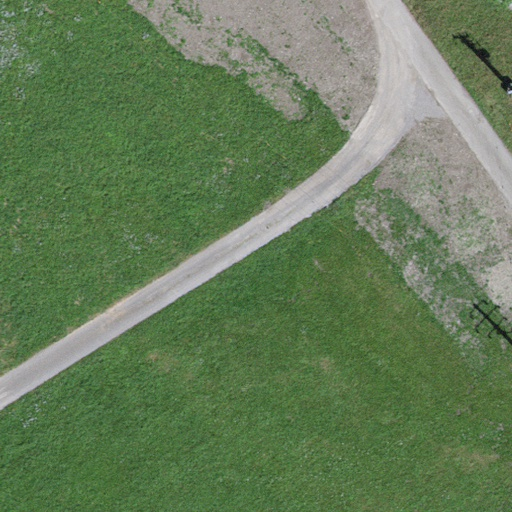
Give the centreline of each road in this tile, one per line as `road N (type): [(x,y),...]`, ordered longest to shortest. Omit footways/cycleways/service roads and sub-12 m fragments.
road 1 (track): [(384,0),(390,81),(361,154),(323,189),(0,396)]
road 2 (track): [(511,181),(385,0)]
